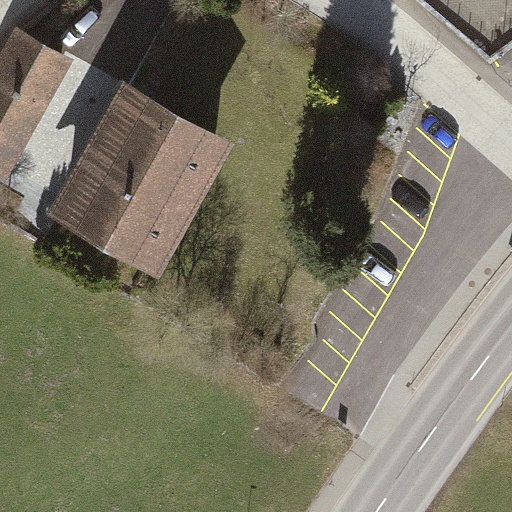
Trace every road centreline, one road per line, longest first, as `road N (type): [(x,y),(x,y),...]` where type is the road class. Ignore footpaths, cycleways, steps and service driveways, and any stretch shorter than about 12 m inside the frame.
road 1 (residential): [(511,145),(387,34),(331,0)]
road 2 (primary): [(373,511),(511,327)]
